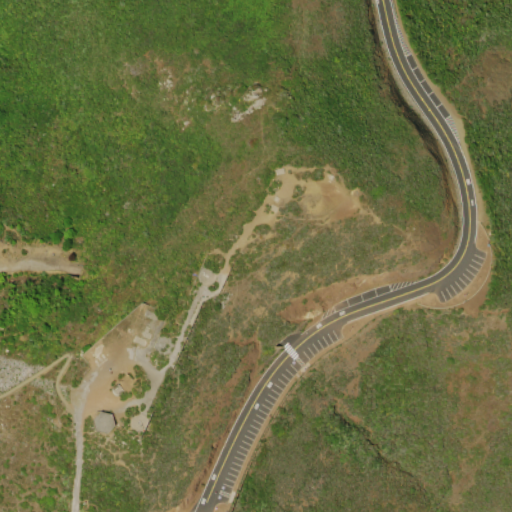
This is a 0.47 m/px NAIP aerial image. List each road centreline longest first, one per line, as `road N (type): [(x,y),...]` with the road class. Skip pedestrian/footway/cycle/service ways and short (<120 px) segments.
road 1 (residential): [(203,511),(259,395),(293,351),(325,328),(433,287),(464,253),(464,178),(450,141),(400,65),(382,0)]
road 2 (track): [(74,511),(78,394),(134,351),(159,374),(146,401),(121,408),(78,394)]
